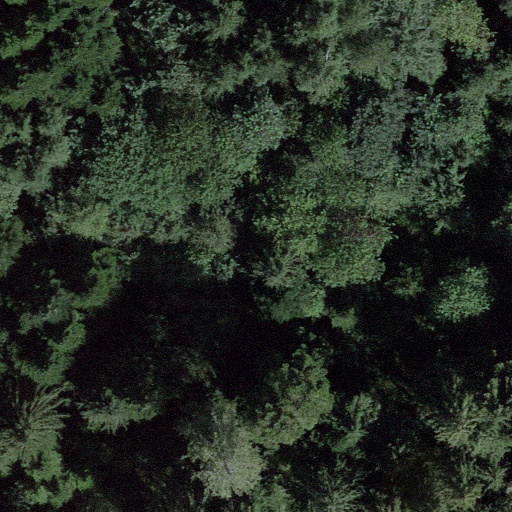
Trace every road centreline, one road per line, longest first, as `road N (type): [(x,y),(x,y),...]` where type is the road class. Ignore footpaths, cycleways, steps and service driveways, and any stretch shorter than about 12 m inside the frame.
road 1 (track): [(511,229),(0,167)]
road 2 (track): [(391,213),(511,316)]
